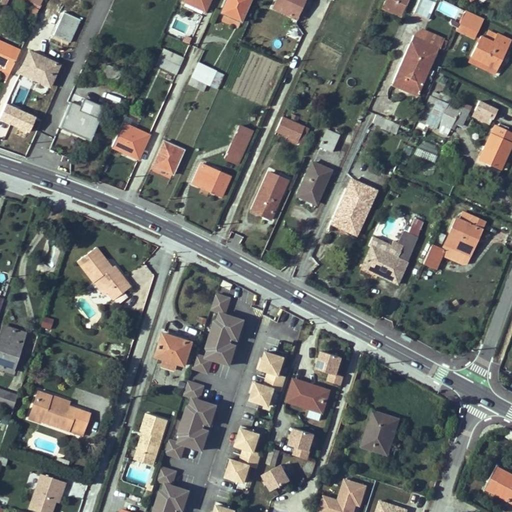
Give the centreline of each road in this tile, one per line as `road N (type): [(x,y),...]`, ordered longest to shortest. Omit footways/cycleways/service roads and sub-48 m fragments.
road 1 (secondary): [(469,389),(123,210)]
road 2 (track): [(210,251),(315,12)]
road 3 (residential): [(195,50),(123,210)]
road 4 (secondary): [(123,210),(0,163)]
